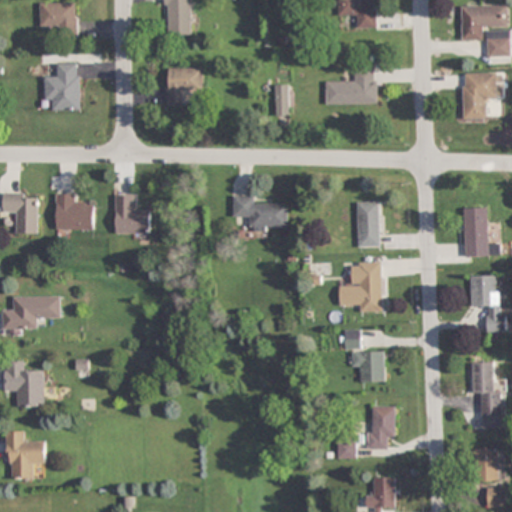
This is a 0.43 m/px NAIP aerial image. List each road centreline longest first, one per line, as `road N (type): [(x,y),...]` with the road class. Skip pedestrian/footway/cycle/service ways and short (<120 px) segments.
road 1 (residential): [(438,511),(420,0)]
road 2 (residential): [(0,156),(511,165)]
road 3 (residential): [(125,156),(122,0)]
